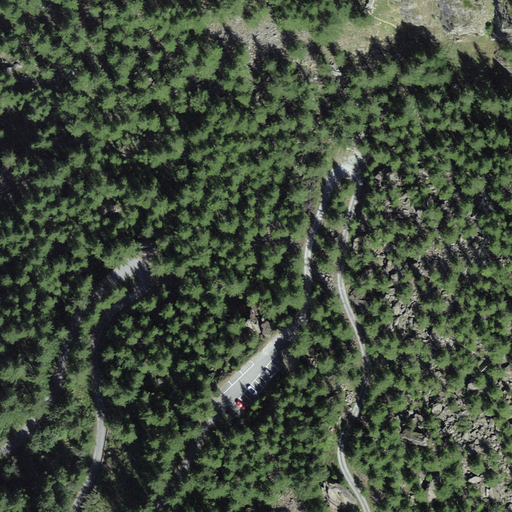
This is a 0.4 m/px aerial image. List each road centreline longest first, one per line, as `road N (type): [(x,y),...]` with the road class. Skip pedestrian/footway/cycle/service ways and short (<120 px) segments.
road 1 (unclassified): [(74,511),(91,480),(101,429),(95,338),(103,320),(147,283),(139,266),(116,273),(87,306),(70,330),(45,406),(0,458)]
road 2 (track): [(365,511),(339,457),(366,372),(340,267),(357,190)]
road 3 (unclassified): [(155,511),(229,394),(299,322),(307,302)]
road 4 (track): [(307,302),(310,240),(331,181),(358,169)]
